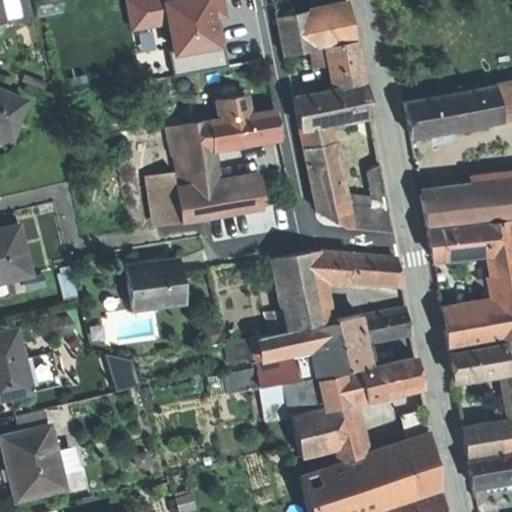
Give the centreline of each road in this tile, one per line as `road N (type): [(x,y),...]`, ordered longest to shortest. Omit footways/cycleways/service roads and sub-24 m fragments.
road 1 (tertiary): [(364,0),(413,258)]
road 2 (tertiary): [(458,511),(413,258)]
